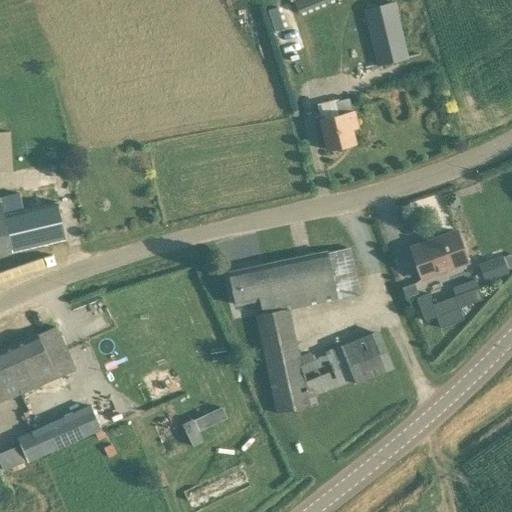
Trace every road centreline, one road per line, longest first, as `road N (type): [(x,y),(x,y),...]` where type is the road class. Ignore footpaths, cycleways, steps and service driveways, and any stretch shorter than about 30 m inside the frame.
road 1 (unclassified): [(0,299),(66,271),(376,193),(511,140)]
road 2 (tertiary): [(307,511),(431,414),(511,331)]
